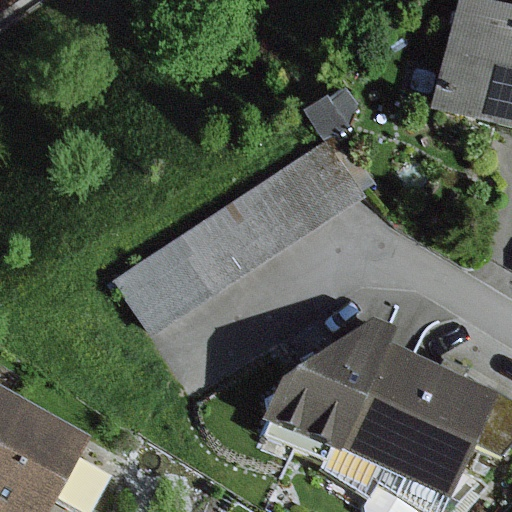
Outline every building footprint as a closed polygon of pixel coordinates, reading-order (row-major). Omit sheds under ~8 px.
[(0,0),(0,10),(17,0),(0,0)] [(511,13),(459,0),(455,0),(428,112),(511,133),(511,13)] [(326,99),(304,114),(326,146),(348,130),(326,99)] [(149,337),(357,201),(320,144),(112,281),(149,337)] [(394,333),(370,323),(275,386),(270,398),(264,400),(265,411),(260,424),(444,502),(469,446),(491,397),(387,348),(394,333)] [(511,403),(494,392),(491,397),(469,446),(503,459),(511,448),(511,403)] [(46,511),(86,439),(0,393),(0,511),(46,511)]
